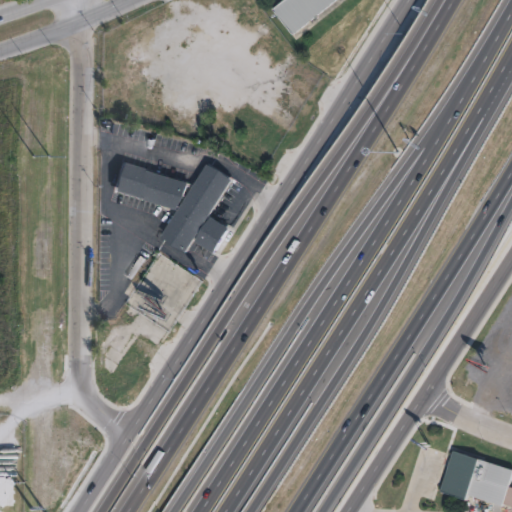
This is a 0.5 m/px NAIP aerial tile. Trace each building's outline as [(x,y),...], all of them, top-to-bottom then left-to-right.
[(335,0),(295,32),(276,8),(278,6),(285,0),(335,0)] [(328,167),(237,115),(221,144),(311,196),(328,167)] [(123,161),(196,183),(210,163),(234,178),(211,213),(232,227),(218,252),(195,238),(187,250),(163,235),(180,208),(115,188),(123,161)] [(188,295),(222,314),(230,302),(196,282),(188,295)] [(122,364),(181,402),(198,374),(140,336),(122,364)] [(150,453),(167,427),(129,404),(113,431),(150,453)] [(511,491),(508,505),(474,494),(472,500),(468,498),(444,490),(458,449),(511,467),(511,491)] [(0,476),(2,476),(2,478),(10,477),(10,503),(0,503),(0,476)]
